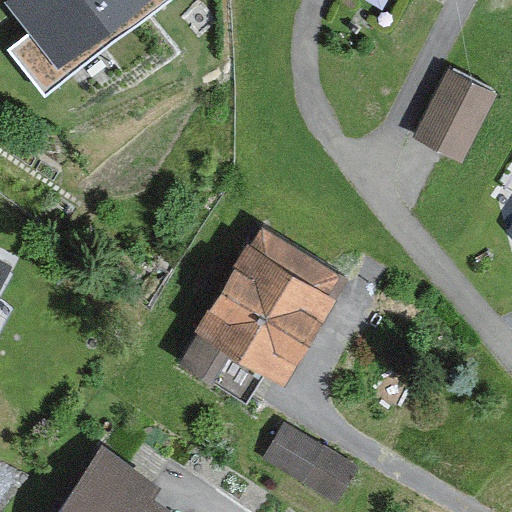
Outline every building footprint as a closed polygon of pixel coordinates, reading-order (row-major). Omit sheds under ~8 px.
[(5,0),(62,81),(178,0),(5,0)] [(508,99),(450,68),(413,137),(471,168),(508,99)] [(0,312),(27,257),(0,244),(0,312)] [(348,297),(254,244),(200,339),(294,393),(348,297)] [(363,467),(288,426),(266,465),(341,507),(363,467)] [(191,511),(194,508),(103,450),(63,511),(191,511)]
